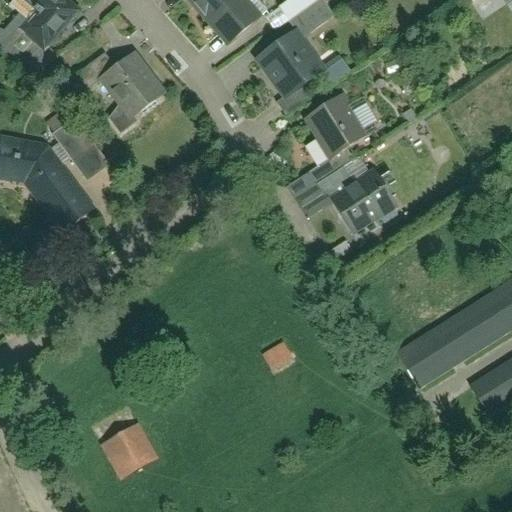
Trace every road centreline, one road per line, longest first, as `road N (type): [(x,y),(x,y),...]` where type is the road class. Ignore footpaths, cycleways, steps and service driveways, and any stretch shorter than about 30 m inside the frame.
road 1 (residential): [(122,0),(180,56),(239,161),(175,234),(6,367),(5,421),(50,511)]
road 2 (unknown): [(239,161),(319,277)]
